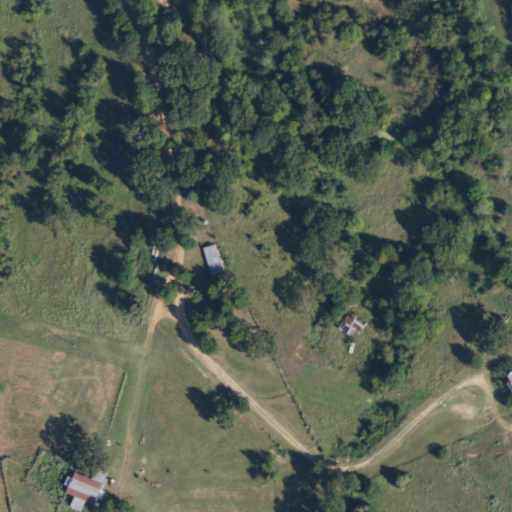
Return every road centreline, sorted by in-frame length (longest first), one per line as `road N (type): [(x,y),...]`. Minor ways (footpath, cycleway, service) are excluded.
road 1 (residential): [(511,346),(370,453),(323,455),(270,415),(186,320),(172,263),(179,185),(134,0)]
road 2 (residential): [(111,511),(172,263)]
